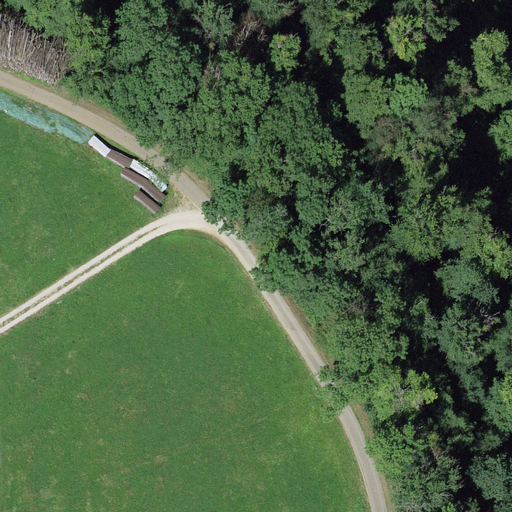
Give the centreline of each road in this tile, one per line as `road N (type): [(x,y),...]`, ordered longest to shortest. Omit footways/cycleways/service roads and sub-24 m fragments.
road 1 (track): [(376,511),(357,442),(227,236),(144,154),(0,82)]
road 2 (track): [(243,0),(319,97),(393,250),(468,463),(472,511)]
road 3 (track): [(205,211),(165,220),(0,322)]
